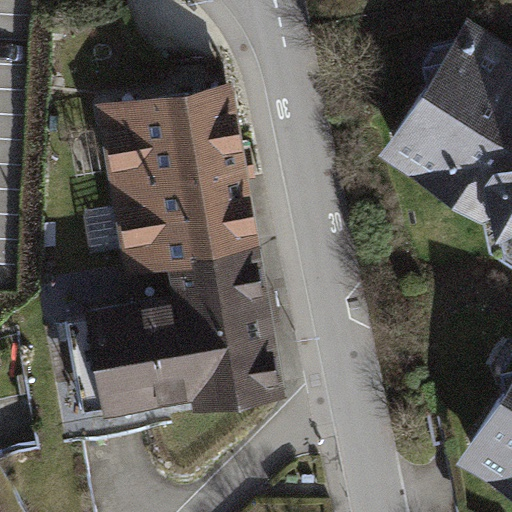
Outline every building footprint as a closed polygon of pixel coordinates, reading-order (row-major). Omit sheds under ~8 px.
[(395,132),(400,149),(424,165),(450,160),(488,184),(496,224),(511,220),(511,55),(476,32),(458,35),(460,52),(444,78),(428,82),(395,132)] [(228,86),(107,106),(134,262),(175,255),(254,241),(228,86)] [(254,241),(175,255),(182,294),(92,309),(108,400),(198,385),(199,395),(279,382),(254,241)] [(473,439),(477,454),(503,472),(511,469),(511,386),(506,387),(473,439)] [(96,511),(84,438),(0,452),(0,460),(27,511),(96,511)]
